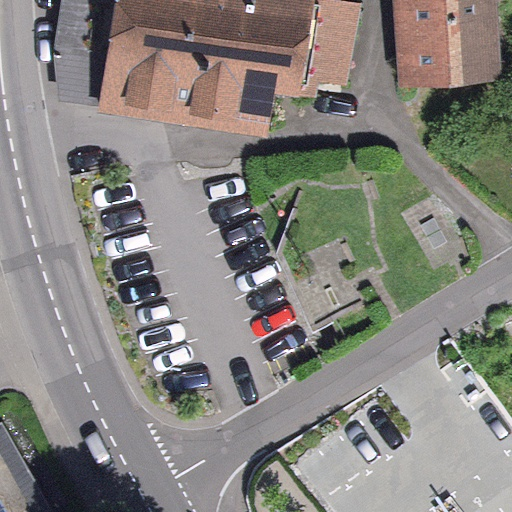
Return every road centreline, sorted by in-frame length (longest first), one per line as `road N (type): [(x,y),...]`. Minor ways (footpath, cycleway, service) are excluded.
road 1 (secondary): [(157,511),(86,370),(24,204),(0,36)]
road 2 (residential): [(511,280),(163,511)]
